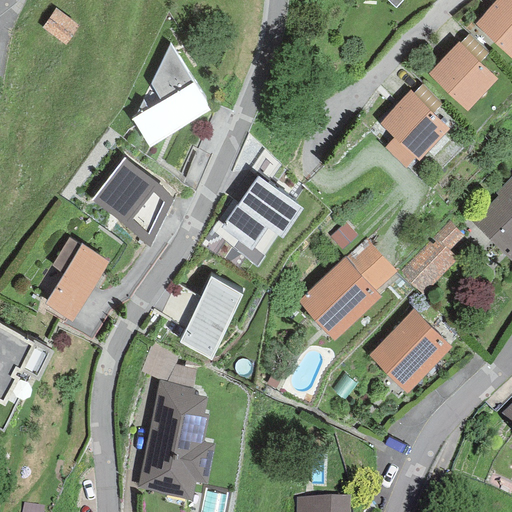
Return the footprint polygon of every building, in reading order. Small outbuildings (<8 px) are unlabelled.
[(386,0),(395,8),(403,0),(386,0)] [(511,0),(497,0),(474,24),(511,59),(511,0)] [(78,25),(55,9),(41,30),(64,45),(78,25)] [(468,36),(460,44),(479,62),(487,54),(468,36)] [(460,44),(458,42),(427,74),(466,112),(497,80),(479,62),(460,44)] [(170,44),(150,85),(161,102),(131,120),(149,148),(210,111),(170,44)] [(422,83),(412,93),(432,113),(442,104),(422,83)] [(432,113),(409,91),(378,123),(393,138),(384,148),(405,168),(414,159),(418,162),(449,130),(432,113)] [(175,198),(123,158),(91,199),(149,248),(175,198)] [(511,175),(495,192),(498,194),(471,221),(511,262),(511,175)] [(303,209),(257,176),(220,228),(251,251),(267,229),(281,239),(303,209)] [(464,232),(448,218),(399,272),(423,294),(457,256),(448,249),(464,232)] [(346,223),(329,237),(341,250),(357,236),(346,223)] [(80,246),(68,238),(51,266),(64,274),(45,305),(71,322),(109,261),(81,243),(80,246)] [(367,239),(346,257),(345,256),(296,300),(333,341),(381,299),(374,291),(396,272),(367,239)] [(210,361),(242,295),(210,277),(179,343),(210,361)] [(412,309),(368,356),(408,394),(452,347),(412,309)] [(31,342),(0,324),(0,404),(4,407),(22,373),(38,382),(53,352),(33,341),(31,342)] [(179,357),(152,341),(138,372),(159,380),(166,382),(175,365),(179,357)] [(195,370),(175,365),(166,382),(192,387),(195,370)] [(166,382),(159,380),(137,490),(192,501),(195,482),(205,484),(213,444),(203,442),(208,415),(204,414),(207,397),(193,394),(195,387),(192,387),(166,382)] [(511,402),(500,413),(511,425),(511,402)] [(348,511),(348,495),(294,497),(294,511),(348,511)] [(42,511),(43,505),(22,502),(21,511),(42,511)]
